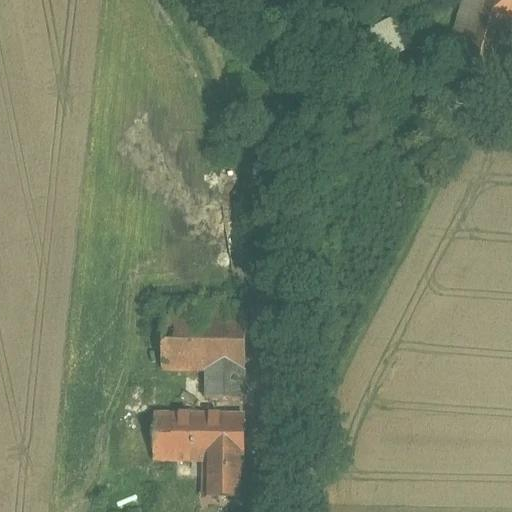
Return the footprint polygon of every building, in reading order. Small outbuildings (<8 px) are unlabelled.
[(464,0),(445,69),(489,81),(511,0),(464,0)] [(390,17),(351,37),(368,69),(407,50),(390,17)] [(245,305),(163,304),(163,372),(207,372),(207,402),(244,402),(244,373),(245,373),(245,305)] [(245,417),(155,416),(155,463),(205,463),(244,464),(245,417)] [(244,464),(205,463),(205,499),(244,500),(244,464)]
